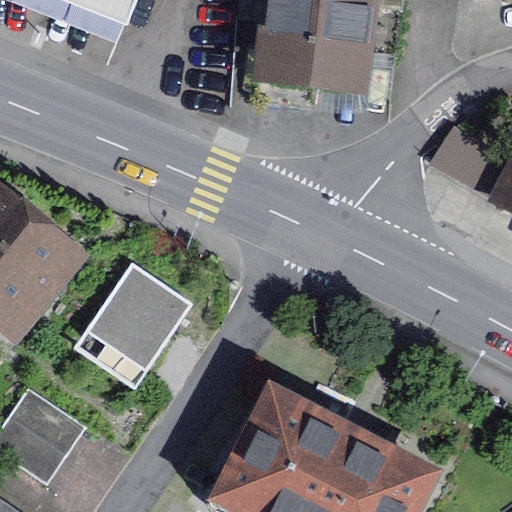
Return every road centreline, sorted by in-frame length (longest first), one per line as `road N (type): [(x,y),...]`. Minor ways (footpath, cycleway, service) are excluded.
road 1 (residential): [(301,224),(190,413),(119,511)]
road 2 (secondary): [(301,224),(0,98)]
road 3 (residential): [(333,239),(451,101),(511,68)]
road 4 (secondary): [(511,330),(333,239)]
